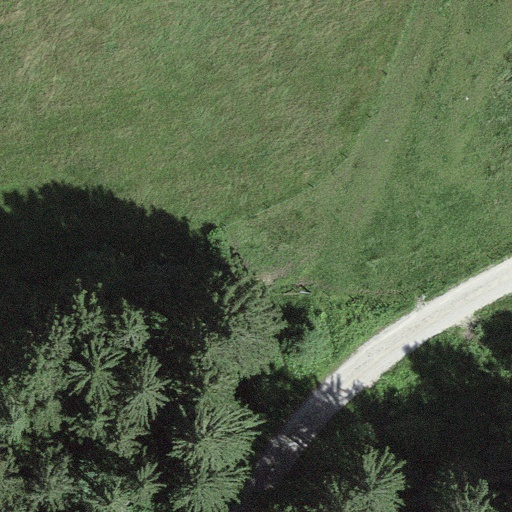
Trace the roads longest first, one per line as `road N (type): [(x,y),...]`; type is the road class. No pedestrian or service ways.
road 1 (track): [(404,0),(264,456)]
road 2 (track): [(228,511),(296,415),(345,370),(511,274)]
